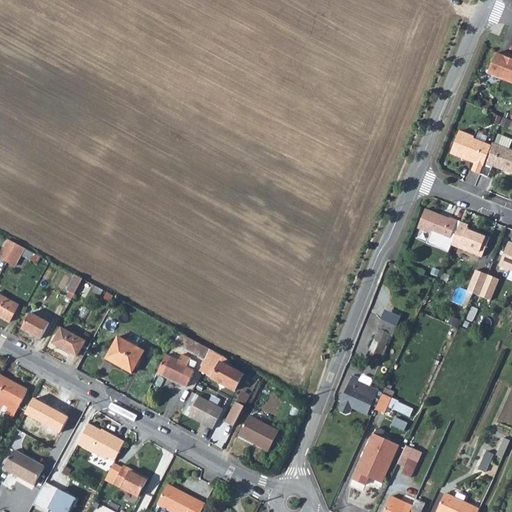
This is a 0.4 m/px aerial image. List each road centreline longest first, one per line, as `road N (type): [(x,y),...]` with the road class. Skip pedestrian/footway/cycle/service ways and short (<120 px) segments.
road 1 (residential): [(413,179),(301,455),(297,484)]
road 2 (secondary): [(277,495),(0,344)]
road 3 (residential): [(484,3),(413,179)]
